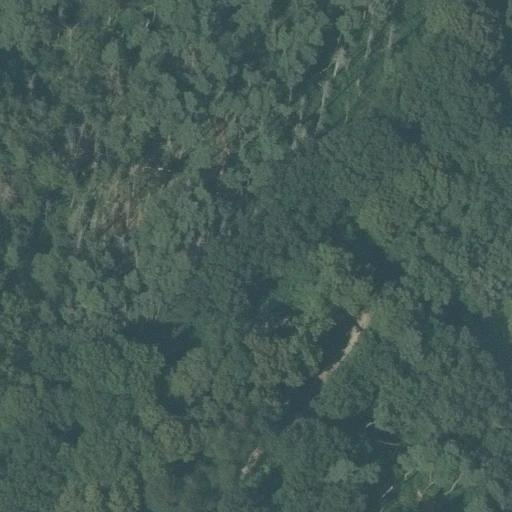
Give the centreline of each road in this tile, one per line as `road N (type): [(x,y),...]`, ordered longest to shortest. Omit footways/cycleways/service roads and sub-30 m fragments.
road 1 (track): [(377,300),(358,341),(211,511)]
road 2 (track): [(447,294),(435,320),(433,365),(451,416),(511,511)]
